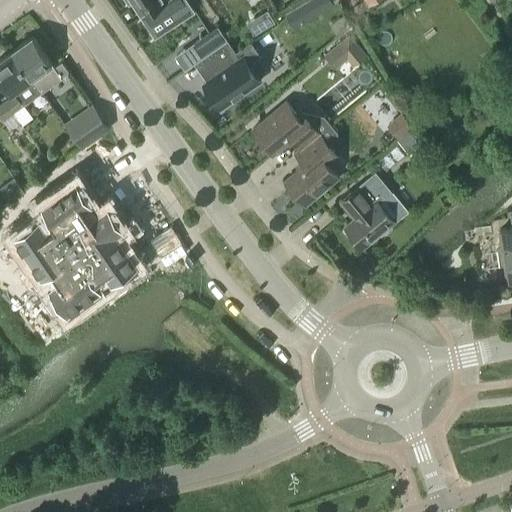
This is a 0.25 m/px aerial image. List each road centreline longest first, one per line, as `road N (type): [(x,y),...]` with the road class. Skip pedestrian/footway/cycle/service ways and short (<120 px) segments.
road 1 (tertiary): [(67,0),(273,286),(351,353)]
road 2 (residential): [(29,511),(250,459),(352,398)]
